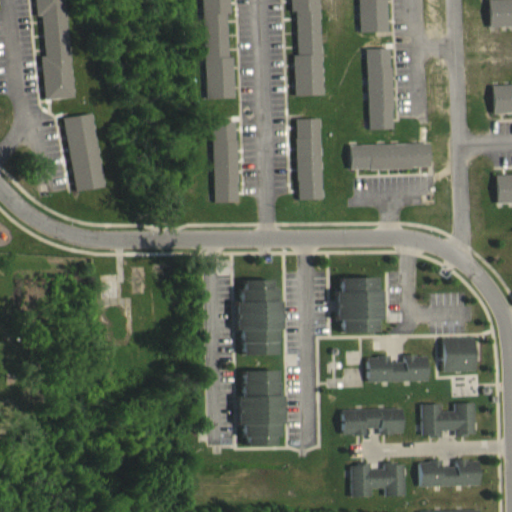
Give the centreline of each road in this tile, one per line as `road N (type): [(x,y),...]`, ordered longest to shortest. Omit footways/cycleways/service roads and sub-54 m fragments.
road 1 (residential): [(511,511),(509,365),(500,311),(488,283),(460,257),(428,239),(263,228),(73,232),(24,213),(0,183)]
road 2 (residential): [(460,257),(457,0)]
road 3 (residential): [(263,228),(253,0)]
road 4 (residential): [(12,0),(24,118),(33,127),(43,185)]
